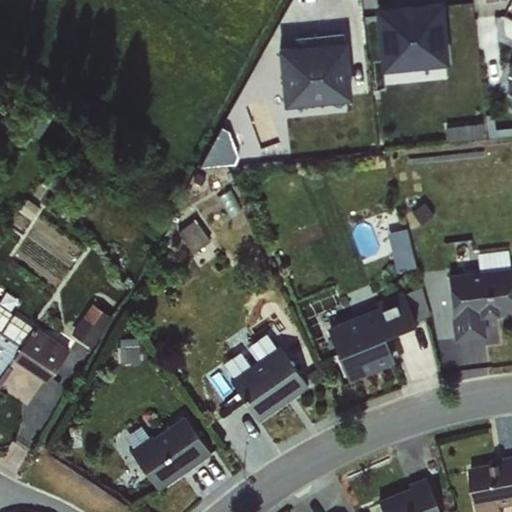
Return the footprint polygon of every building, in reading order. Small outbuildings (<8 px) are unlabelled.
[(407,0),(381,1),(385,65),(455,62),(452,0),(407,0)] [(358,97),(355,33),(287,36),(290,100),(358,97)] [(447,65),(403,66),(403,77),(447,76),(447,65)] [(411,225),(392,230),(401,268),(420,264),(411,225)] [(511,272),(450,279),(457,344),(490,341),(488,322),(511,319),(511,272)] [(422,289),(325,328),(350,388),(396,370),(384,339),(434,319),(422,289)] [(234,361),(225,349),(251,329),(223,292),(196,312),(223,348),(210,357),(220,371),(234,361)] [(0,297),(0,388),(18,358),(55,380),(77,343),(0,297)] [(78,333),(98,343),(113,310),(93,301),(78,333)] [(282,348),(232,384),(261,425),(311,389),(282,348)] [(198,438),(145,475),(160,496),(213,459),(198,438)] [(511,511),(511,462),(471,472),(480,511),(511,511)] [(441,511),(429,482),(380,503),(383,511),(441,511)]
